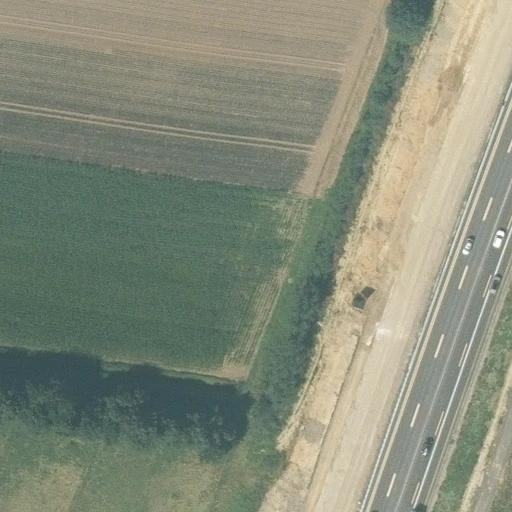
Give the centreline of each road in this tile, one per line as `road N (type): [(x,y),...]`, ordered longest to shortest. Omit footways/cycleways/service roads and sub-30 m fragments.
road 1 (motorway): [(510,0),(322,511)]
road 2 (motorway): [(380,511),(511,140)]
